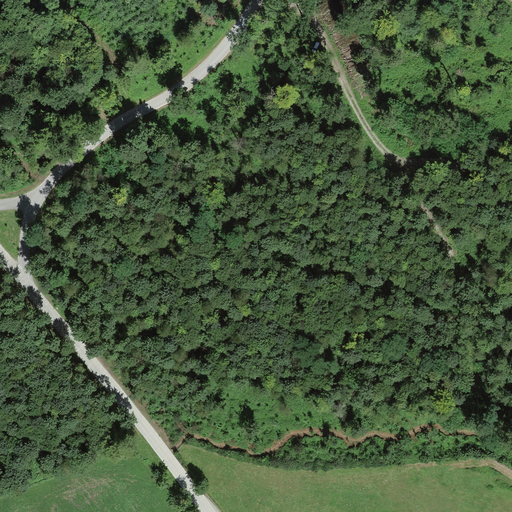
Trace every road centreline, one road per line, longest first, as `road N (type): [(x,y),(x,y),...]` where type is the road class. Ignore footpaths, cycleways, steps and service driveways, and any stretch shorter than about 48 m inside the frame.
road 1 (track): [(271,0),(319,28),(375,143),(428,207),(451,254),(485,431)]
road 2 (unclassified): [(255,0),(209,66),(84,149),(34,201)]
road 3 (unclassified): [(210,511),(23,282)]
road 4 (track): [(391,159),(511,176)]
